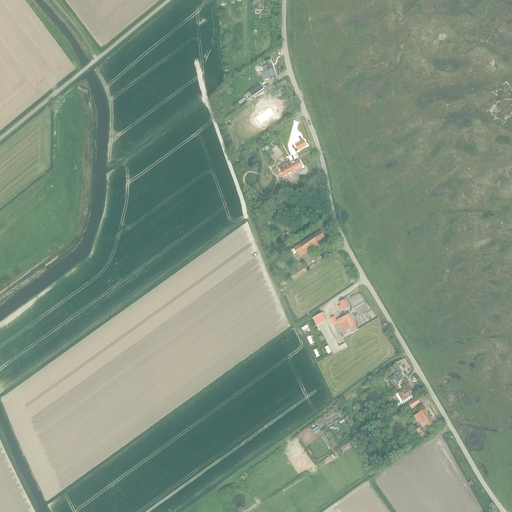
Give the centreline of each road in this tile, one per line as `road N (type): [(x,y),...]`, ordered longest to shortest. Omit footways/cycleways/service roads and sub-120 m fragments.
road 1 (unclassified): [(503,511),(337,227),(284,43),(283,0)]
road 2 (unclassified): [(0,138),(168,0)]
